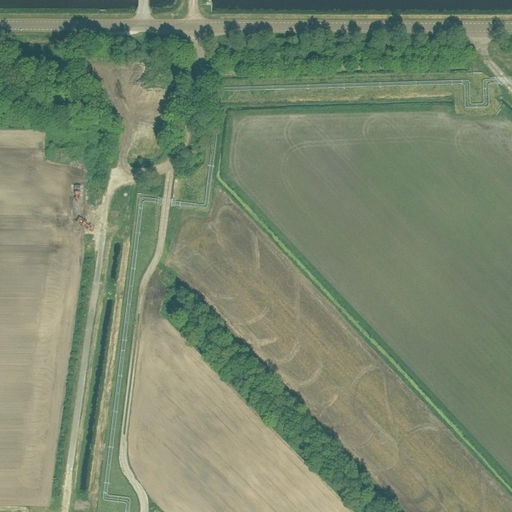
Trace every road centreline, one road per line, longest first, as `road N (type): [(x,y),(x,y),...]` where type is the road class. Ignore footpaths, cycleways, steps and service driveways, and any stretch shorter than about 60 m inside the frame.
road 1 (unclassified): [(69,473),(108,197),(116,183),(178,156),(197,27)]
road 2 (track): [(0,54),(481,54)]
road 3 (track): [(170,164),(160,248),(142,288),(122,444),(145,511)]
road 4 (unclassified): [(197,27),(511,28)]
road 5 (unclassified): [(0,25),(144,26)]
